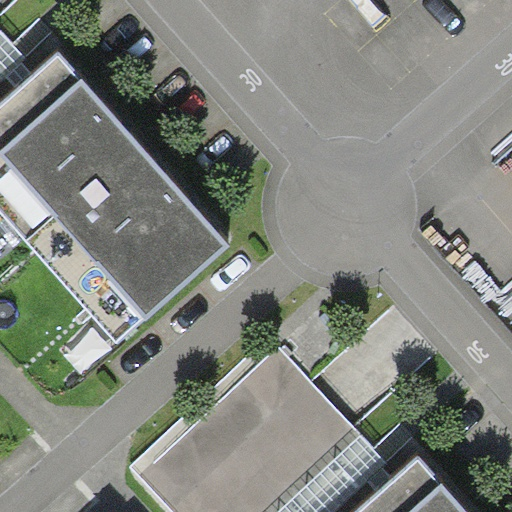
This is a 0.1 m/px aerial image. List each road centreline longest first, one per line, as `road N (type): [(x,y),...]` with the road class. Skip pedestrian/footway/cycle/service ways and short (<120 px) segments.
road 1 (residential): [(350,206),(7,511)]
road 2 (residential): [(162,0),(350,206)]
road 3 (residential): [(350,206),(511,378)]
road 4 (residential): [(511,65),(350,206)]
